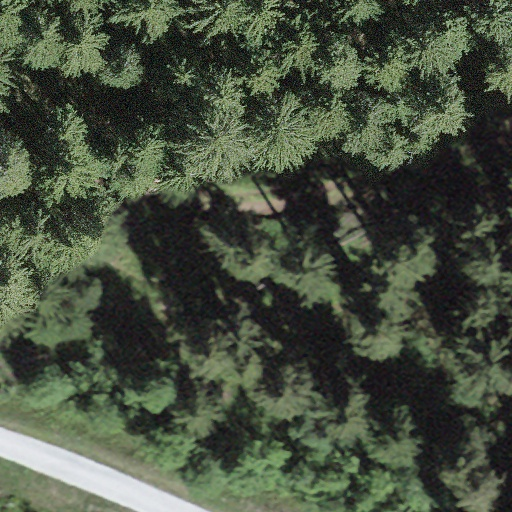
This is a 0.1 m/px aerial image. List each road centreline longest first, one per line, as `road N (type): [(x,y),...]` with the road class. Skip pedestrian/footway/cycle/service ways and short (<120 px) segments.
road 1 (track): [(511,131),(0,187)]
road 2 (unclassified): [(148,511),(0,453)]
